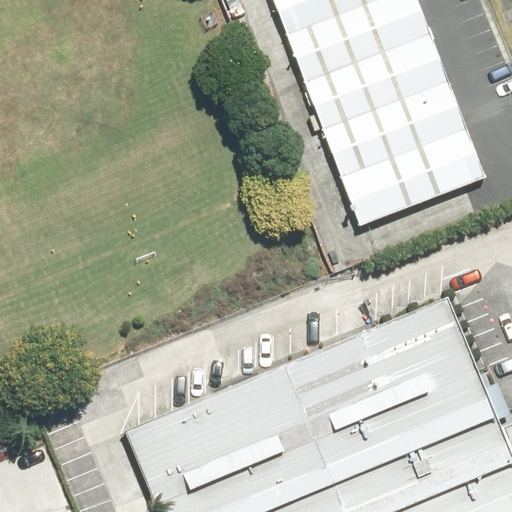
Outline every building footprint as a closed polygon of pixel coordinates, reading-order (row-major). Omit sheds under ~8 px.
[(264,0),(280,40),(382,0),(264,0)] [(299,87),(425,37),(410,0),(382,0),(280,40),(299,87)] [(317,133),(443,82),(425,37),(299,87),(317,133)] [(336,180),(463,129),(443,82),(317,133),(336,180)] [(357,231),(483,180),(463,129),(336,180),(357,231)] [(511,511),(511,473),(495,433),(442,303),(121,436),(152,511),(511,511)] [(511,426),(495,433),(511,473),(511,426)]
